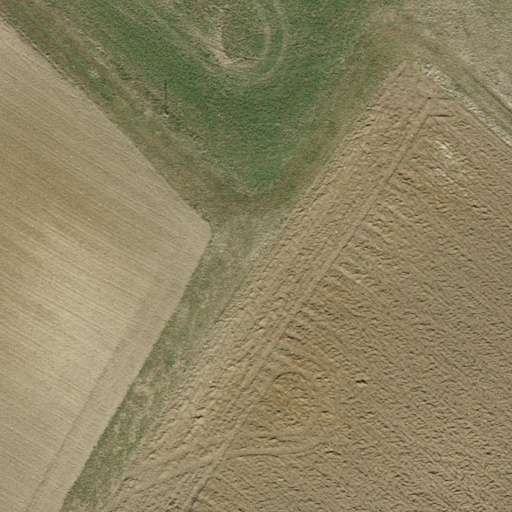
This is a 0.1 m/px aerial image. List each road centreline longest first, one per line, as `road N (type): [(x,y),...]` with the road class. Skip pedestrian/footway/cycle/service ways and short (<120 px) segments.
road 1 (track): [(25,0),(267,200),(389,3)]
road 2 (track): [(511,111),(389,3)]
